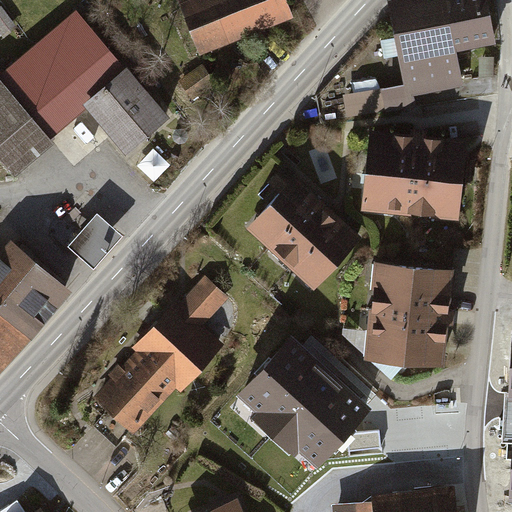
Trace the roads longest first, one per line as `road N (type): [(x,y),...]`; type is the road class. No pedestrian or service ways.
road 1 (secondary): [(0,399),(370,0)]
road 2 (residential): [(509,0),(508,116),(475,460),(481,511)]
road 3 (residential): [(99,511),(0,422)]
